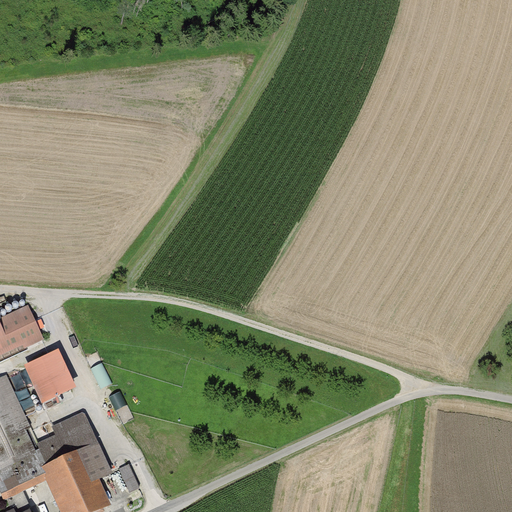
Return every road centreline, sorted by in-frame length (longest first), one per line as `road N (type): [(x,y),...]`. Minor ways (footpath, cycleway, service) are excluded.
road 1 (track): [(0,289),(180,302),(393,371),(426,391)]
road 2 (unclassified): [(156,511),(404,397),(446,390),(511,399)]
